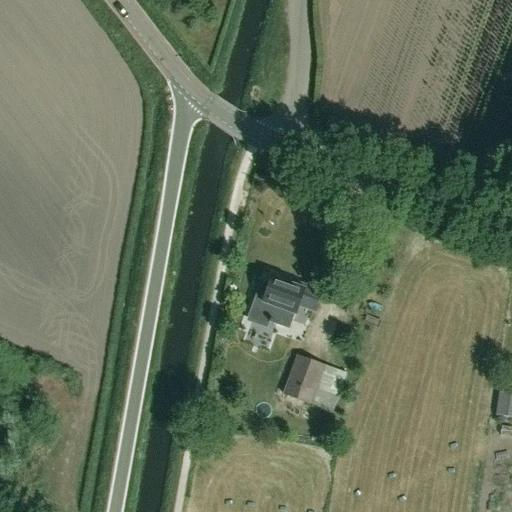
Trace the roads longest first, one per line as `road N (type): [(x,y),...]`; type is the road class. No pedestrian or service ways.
road 1 (unclassified): [(114,511),(192,91)]
road 2 (tertiary): [(511,224),(282,149)]
road 3 (unclassified): [(282,149),(299,90),(300,0)]
